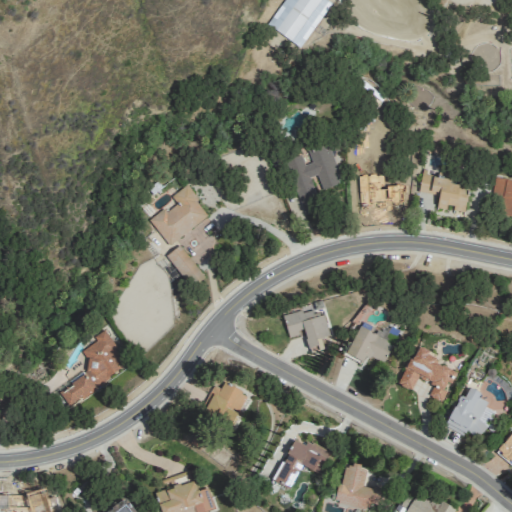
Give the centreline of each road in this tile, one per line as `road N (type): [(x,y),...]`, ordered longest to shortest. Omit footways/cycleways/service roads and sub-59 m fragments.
road 1 (residential): [(0,461),(61,452),(123,423),(177,376),(238,303),(307,260),(381,242),(511,258)]
road 2 (residential): [(211,331),(472,471),(511,503)]
